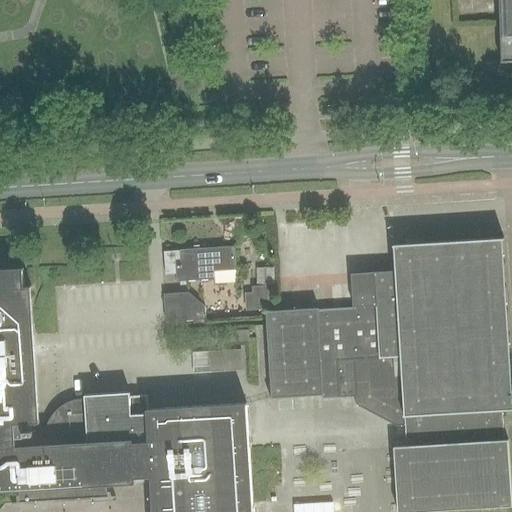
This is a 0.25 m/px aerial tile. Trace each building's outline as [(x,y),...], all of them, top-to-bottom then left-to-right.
[(511,0),(499,0),(502,63),(511,62),(511,0)] [(280,312),(265,313),(270,400),(323,396),(323,400),(356,398),(357,406),(398,427),(406,427),(407,447),(395,448),(398,511),(433,511),(501,508),(507,508),(511,507),(511,497),(509,441),(508,441),(505,441),(503,412),(511,411),(511,377),(504,240),(435,244),(394,246),(396,273),(374,274),(377,307),(354,308),(353,308),(345,309),(339,309),(331,309),(319,310),(280,312)] [(177,275),(178,282),(216,280),(215,272),(236,271),(235,248),(180,251),(180,252),(166,253),(167,275),(177,275)] [(274,267),(255,268),(256,287),(268,286),(275,286),(274,267)] [(75,401),(60,409),(54,416),(51,419),(48,425),(46,431),(45,436),(46,446),(17,448),(16,439),(24,438),(24,437),(34,436),(33,431),(24,432),(24,426),(41,425),(32,287),(25,288),(24,270),(0,271),(0,493),(20,492),(21,504),(108,499),(107,486),(136,485),(136,479),(151,478),(153,511),(253,511),(253,507),(247,405),(147,411),(146,396),(131,397),(130,394),(85,397),(86,400),(75,401)] [(190,293),(164,295),(166,323),(206,320),(205,307),(190,308),(190,293)] [(250,331),(235,331),(235,341),(250,341),(250,331)] [(242,351),(209,353),(211,373),(243,371),(242,351)] [(293,505),(293,511),(333,511),(333,503),(293,505)]
